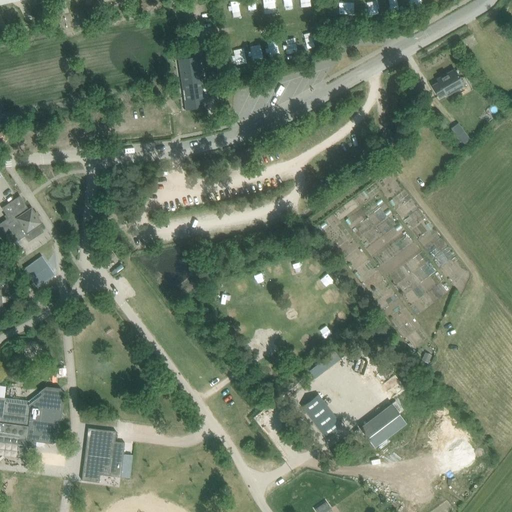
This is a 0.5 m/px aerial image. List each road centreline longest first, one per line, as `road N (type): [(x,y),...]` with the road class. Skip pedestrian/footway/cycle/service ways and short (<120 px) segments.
road 1 (unknown): [(176,195),(288,163),(291,192),(282,202),(160,231),(150,222),(151,203)]
road 2 (unknown): [(472,273),(393,165),(361,72)]
road 3 (track): [(182,0),(185,50),(205,50),(216,141)]
